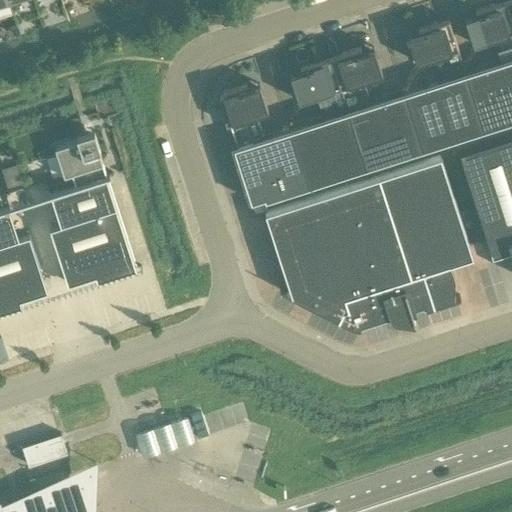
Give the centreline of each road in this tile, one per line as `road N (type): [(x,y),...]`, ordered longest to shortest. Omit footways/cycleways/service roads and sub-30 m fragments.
road 1 (unclassified): [(360,0),(207,49),(180,72),(174,116),(242,318)]
road 2 (unclassified): [(242,318),(360,377),(511,330)]
road 3 (unclassified): [(0,398),(242,318)]
road 4 (primary): [(511,452),(335,511)]
road 5 (primary): [(385,511),(511,470)]
